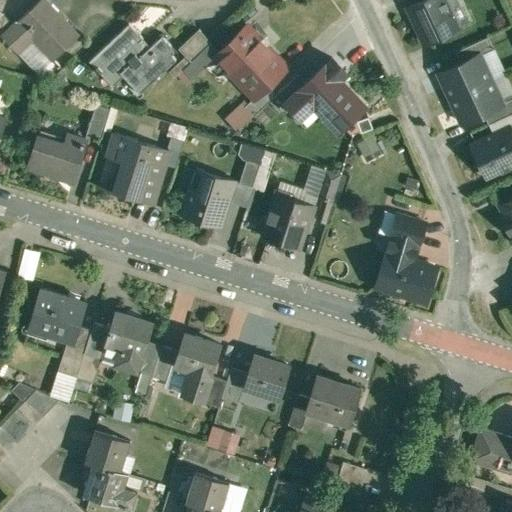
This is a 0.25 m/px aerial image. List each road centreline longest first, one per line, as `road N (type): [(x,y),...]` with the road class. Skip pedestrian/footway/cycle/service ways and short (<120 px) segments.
road 1 (residential): [(0,204),(448,339)]
road 2 (residential): [(356,0),(457,217),(467,263),(448,339)]
road 3 (residential): [(468,345),(413,511)]
